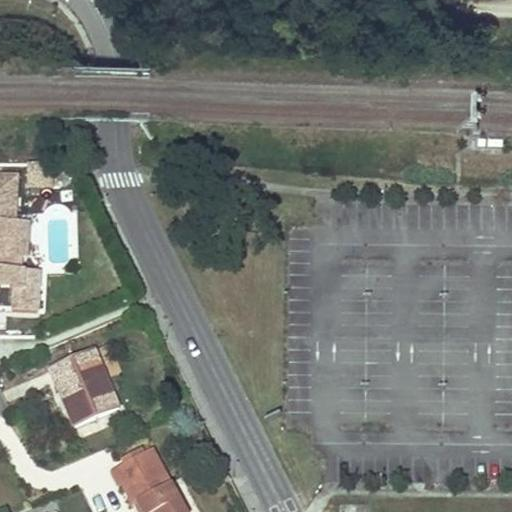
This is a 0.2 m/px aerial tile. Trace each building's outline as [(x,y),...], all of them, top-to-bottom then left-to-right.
[(52,188),(52,164),(27,163),(27,188),(52,188)] [(16,178),(2,177),(0,234),(0,256),(19,258),(25,258),(27,223),(14,223),(16,178)] [(0,256),(0,234),(2,177),(0,177),(0,311),(36,313),(38,273),(18,272),(19,258),(0,256)] [(68,403),(66,404),(64,405),(74,430),(118,411),(94,351),(49,371),(55,385),(60,383),(68,403)] [(68,403),(60,383),(55,385),(64,405),(66,404),(68,403)] [(139,410),(125,416),(133,434),(147,428),(139,410)] [(125,465),(147,453),(144,448),(122,461),(125,465)] [(184,511),(150,451),(147,453),(125,465),(122,467),(130,480),(121,486),(121,487),(133,508),(137,506),(140,511),(184,511)] [(130,480),(122,467),(110,474),(118,489),(121,487),(121,486),(130,480)]
